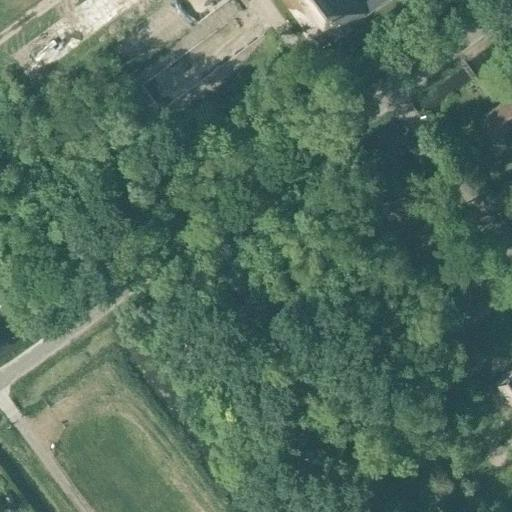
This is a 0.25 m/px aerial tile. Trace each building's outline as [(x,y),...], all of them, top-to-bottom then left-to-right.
[(178,0),(190,17),(199,10),(203,16),(227,0),(178,0)] [(284,0),(319,46),(382,0),(284,0)] [(160,10),(156,40),(174,42),(179,12),(160,10)] [(511,101),(509,97),(480,117),(494,137),(511,124),(511,101)] [(511,374),(501,383),(511,398),(511,374)]
